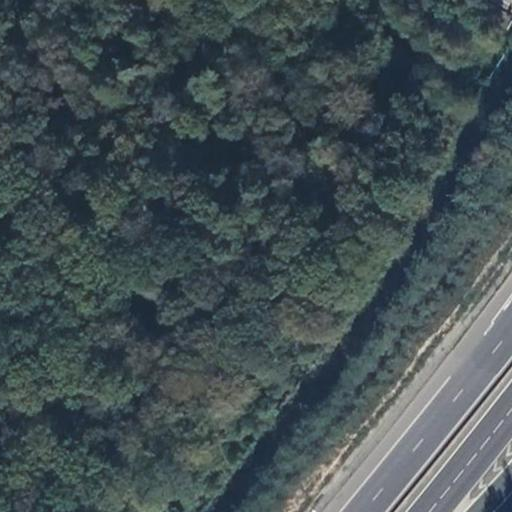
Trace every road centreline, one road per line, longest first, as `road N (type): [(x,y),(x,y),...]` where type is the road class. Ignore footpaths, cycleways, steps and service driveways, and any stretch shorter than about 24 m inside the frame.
road 1 (motorway): [(487,355),(361,511)]
road 2 (motorway): [(429,511),(511,409)]
